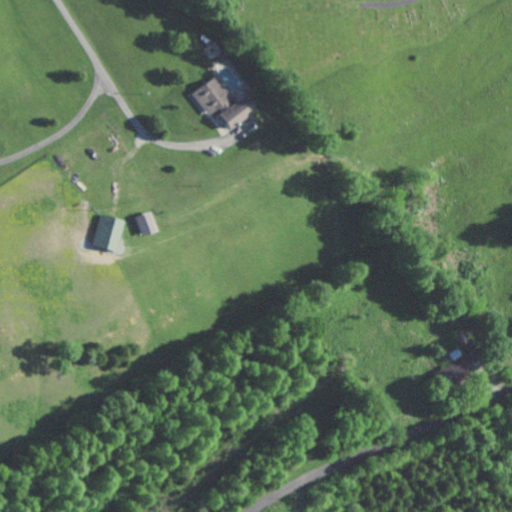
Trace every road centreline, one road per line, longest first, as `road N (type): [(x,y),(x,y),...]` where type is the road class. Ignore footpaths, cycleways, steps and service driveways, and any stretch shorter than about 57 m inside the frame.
road 1 (residential): [(254,511),(511,389)]
road 2 (residential): [(59,0),(123,102)]
